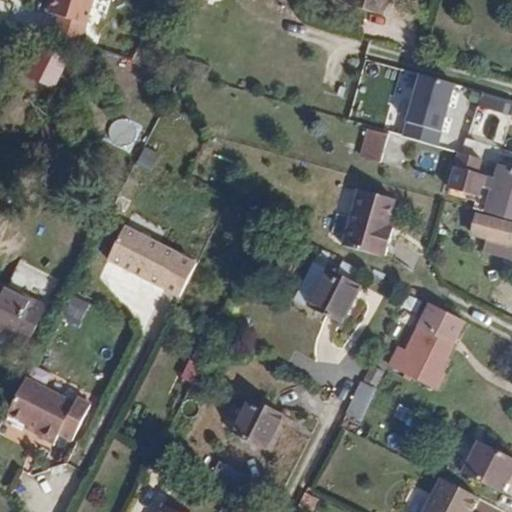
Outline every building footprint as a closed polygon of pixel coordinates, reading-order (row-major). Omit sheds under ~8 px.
[(52,0),(50,11),(86,22),(92,0),(52,0)] [(350,0),(349,4),(381,14),(385,0),(350,0)] [(456,85),(419,74),(402,136),(439,146),(456,85)] [(369,129),(360,156),(379,162),(387,138),(386,134),(369,129)] [(511,167),(464,154),(454,190),(482,199),(480,211),(511,219),(511,167)] [(355,187),(338,244),(376,255),(377,253),(381,253),(389,227),(384,225),(391,198),(355,187)] [(483,250),(502,255),(505,242),(511,243),(511,222),(461,210),(457,229),(485,237),(483,250)] [(180,252),(124,225),(108,258),(163,285),(180,252)] [(511,243),(505,242),(502,255),(501,260),(511,263),(511,243)] [(295,298),(310,306),(328,269),(313,260),(295,298)] [(328,269),(310,306),(316,309),(341,322),(360,284),(328,269)] [(0,291),(0,337),(26,351),(45,314),(0,291)] [(397,350),(390,364),(438,389),(446,375),(440,371),(453,344),(418,325),(405,354),(397,350)] [(24,382),(5,418),(38,433),(36,436),(53,444),(58,435),(71,442),(90,405),(76,399),(73,404),(24,382)] [(348,417),(364,422),(374,388),(358,383),(348,417)] [(252,398),(234,432),(270,450),(288,415),(252,398)] [(511,476),(511,458),(477,441),(461,472),(501,493),(510,476),(511,476)] [(218,461),(209,477),(240,494),(249,478),(218,461)] [(446,481),(430,511),(477,511),(484,500),(446,481)] [(180,511),(163,503),(158,511),(180,511)]
